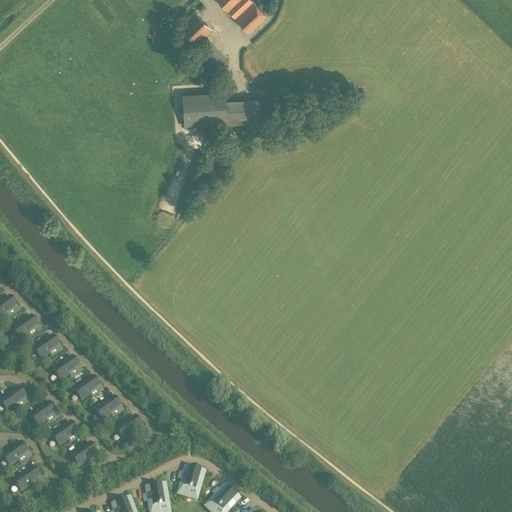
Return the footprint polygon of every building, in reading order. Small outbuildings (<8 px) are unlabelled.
[(249,33),(266,16),(251,0),(217,0),(228,10),(249,33)] [(197,44),(212,29),(194,10),(187,16),(187,17),(179,25),(197,44)] [(213,67),(228,56),(213,37),(199,48),(213,67)] [(260,120),(256,94),(223,97),(223,88),(181,91),(184,125),(260,120)] [(9,318),(19,311),(9,297),(0,303),(0,319),(7,315),(9,318)] [(30,337),(40,330),(30,317),(11,330),(19,341),(28,334),(30,337)] [(51,357),(61,350),(52,336),(33,350),(40,360),(49,354),(51,357)] [(71,378),(81,371),(71,357),(53,371),(60,381),(69,375),(71,378)] [(92,398),(102,391),(92,377),(74,391),(81,401),(90,395),(92,398)] [(18,409),(28,402),(18,389),(0,401),(0,403),(7,413),(16,406),(18,409)] [(112,418),(122,411),(113,397),(94,411),(101,421),(110,415),(112,418)] [(48,424),(58,417),(48,403),(29,416),(37,427),(46,421),(48,424)] [(134,438),(144,431),(134,417),(115,430),(123,441),(132,435),(134,438)] [(70,443),(79,436),(70,423),(51,436),(59,447),(67,440),(70,443)] [(20,463),(30,456),(20,443),(2,456),(9,466),(18,460),(20,463)] [(89,464),(99,457),(90,444),(71,457),(78,468),(87,461),(89,464)] [(178,472),(176,479),(180,481),(176,496),(188,500),(190,492),(199,495),(206,472),(184,466),(182,473),(178,472)] [(32,488),(42,481),(32,468),(13,481),(21,491),(30,485),(32,488)] [(166,484),(144,487),(145,495),(141,496),(143,503),(146,503),(148,511),(161,511),(160,509),(170,507),(166,484)] [(216,488),(211,493),(214,496),(203,507),(207,511),(216,511),(218,510),(219,511),(229,511),(241,500),(225,484),(219,490),(216,488)] [(136,511),(131,497),(110,505),(112,511),(136,511)]
